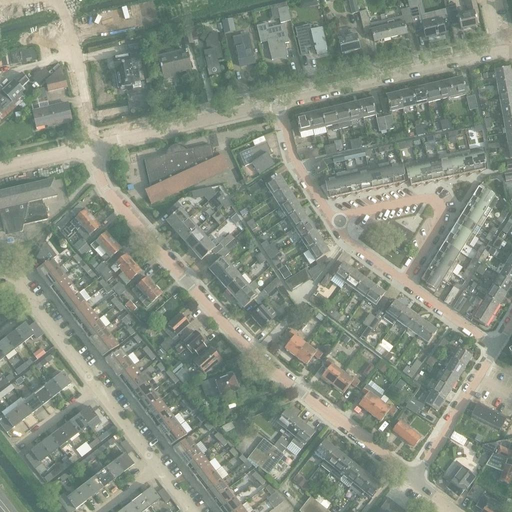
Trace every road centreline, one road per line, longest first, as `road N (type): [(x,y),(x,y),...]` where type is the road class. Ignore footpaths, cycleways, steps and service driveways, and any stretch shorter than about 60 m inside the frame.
road 1 (residential): [(414,480),(234,335),(106,192),(94,148)]
road 2 (residential): [(280,104),(511,53)]
road 3 (residential): [(334,220),(438,201),(442,219),(405,282)]
road 4 (residential): [(94,148),(280,104)]
road 5 (residential): [(414,480),(495,347)]
road 6 (residential): [(0,285),(17,281),(94,387)]
road 7 (residential): [(280,104),(292,158),(334,220)]
